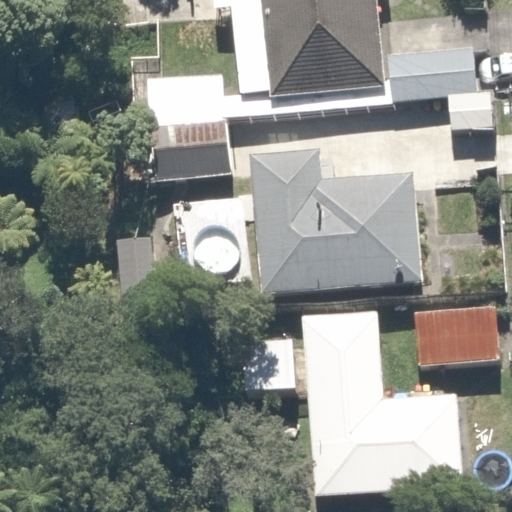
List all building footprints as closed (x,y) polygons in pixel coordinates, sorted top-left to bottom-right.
[(386,0),(214,0),(220,70),(223,111),(395,97),(388,10),(386,0)] [(476,4),(388,10),(395,97),(395,100),(447,96),(450,135),(486,132),(476,4)] [(223,111),(220,70),(140,76),(148,184),(228,178),(225,135),(223,111)] [(322,127),(225,135),(228,178),(238,297),(417,283),(407,163),(325,170),(322,127)] [(511,351),(506,293),(406,303),(413,371),(511,360),(511,351)] [(376,303),(286,306),(286,333),(235,335),(238,401),(294,399),(298,507),(453,502),(449,400),(380,402),(376,303)]
